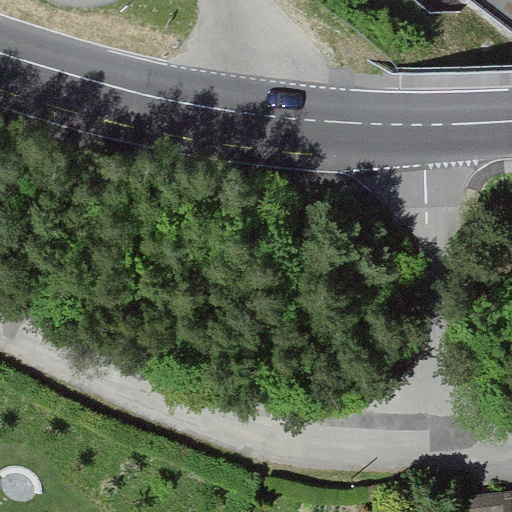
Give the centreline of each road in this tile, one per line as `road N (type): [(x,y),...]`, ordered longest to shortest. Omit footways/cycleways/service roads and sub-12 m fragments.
road 1 (residential): [(427,458),(172,426),(0,343)]
road 2 (tertiary): [(0,70),(80,95),(280,124),(437,129)]
road 3 (residential): [(437,129),(427,458)]
